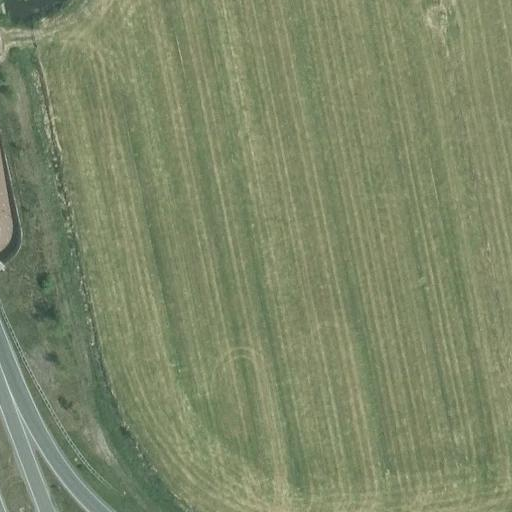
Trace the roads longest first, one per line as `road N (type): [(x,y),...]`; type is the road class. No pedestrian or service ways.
road 1 (trunk): [(98,511),(9,389)]
road 2 (trunk): [(47,511),(7,409),(9,389)]
